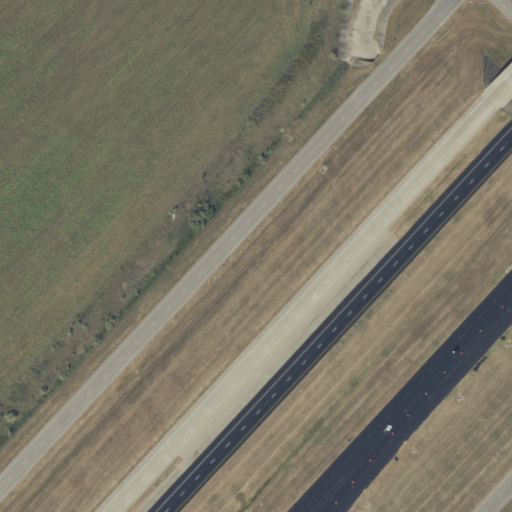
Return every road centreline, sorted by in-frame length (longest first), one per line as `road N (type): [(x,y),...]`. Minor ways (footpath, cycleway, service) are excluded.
road 1 (secondary): [(451,0),(0,502)]
road 2 (motorway): [(493,99),(102,511)]
road 3 (motorway): [(511,135),(163,511)]
road 4 (motorway): [(298,511),(462,348)]
road 5 (motorway): [(334,511),(462,348)]
